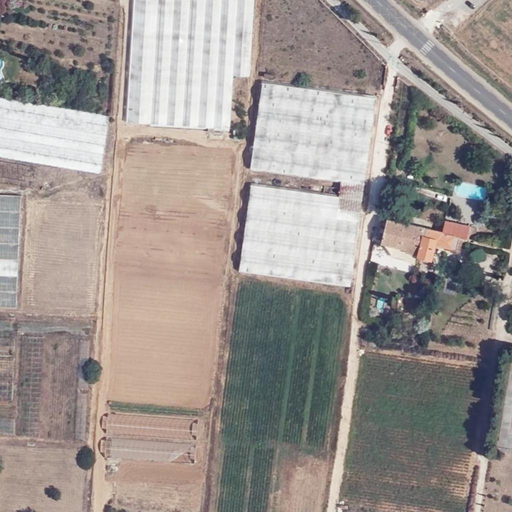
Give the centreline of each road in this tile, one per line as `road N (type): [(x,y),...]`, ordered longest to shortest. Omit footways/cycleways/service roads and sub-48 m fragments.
road 1 (track): [(413,34),(397,49),(385,98),(333,511)]
road 2 (primary): [(376,0),(511,118)]
